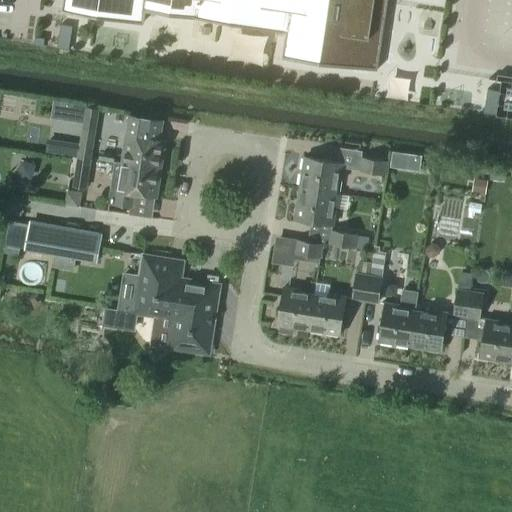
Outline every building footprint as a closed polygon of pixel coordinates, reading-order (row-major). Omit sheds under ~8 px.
[(63,0),(61,10),(142,23),(144,10),(286,33),(282,58),(376,73),(387,0),(63,0)] [(72,27),(60,26),(56,49),(68,51),(72,27)] [(43,47),(44,39),(34,38),(33,46),(43,47)] [(497,92),(486,91),(483,113),(493,115),(497,92)] [(79,124),(96,127),(99,109),(86,106),(86,107),(82,107),(79,124)] [(125,135),(121,164),(160,170),(165,141),(125,135)] [(79,145),(77,157),(91,159),(93,147),(79,145)] [(388,167),(399,169),(402,153),(391,151),(388,167)] [(73,157),(70,174),(74,174),(72,187),(86,189),(91,159),(77,157),(77,158),(73,157)] [(337,180),(340,180),(342,163),(304,157),(299,188),(335,194),(337,180)] [(386,162),(361,158),(359,170),(384,174),(386,162)] [(111,190),(109,203),(130,206),(132,194),(156,197),(160,170),(121,164),(117,190),(111,190)] [(491,168),(489,180),(501,182),(503,170),(491,168)] [(471,192),(484,194),(486,182),(473,180),(471,192)] [(299,188),(294,219),(333,225),(335,208),(333,207),(335,194),(299,188)] [(94,261),(98,237),(29,226),(25,250),(94,261)] [(330,231),(328,244),(354,248),(356,235),(330,231)] [(296,241),(294,254),(320,258),(322,245),(296,241)] [(439,249),(435,245),(431,245),(425,249),(424,254),(428,258),(432,258),(438,254),(439,249)] [(173,320),(180,279),(183,262),(143,255),(134,314),(173,320)] [(129,294),(130,272),(119,272),(118,294),(129,294)] [(357,274),(353,300),(365,302),(369,276),(357,274)] [(459,275),(453,316),(466,318),(470,292),(472,277),(459,275)] [(369,276),(365,302),(377,304),(381,278),(369,276)] [(219,285),(180,279),(173,320),(168,348),(208,354),(219,285)] [(283,287),(277,326),(280,326),(279,332),(293,334),(294,328),(308,330),(314,295),(300,293),(301,290),(283,287)] [(385,304),(379,342),(409,347),(415,311),(418,291),(403,288),(400,306),(385,304)] [(470,292),(466,318),(478,320),(482,294),(470,292)] [(314,295),(308,330),(339,335),(345,297),(328,295),(328,298),(314,295)] [(415,311),(409,347),(440,352),(446,314),(429,311),(429,313),(415,311)] [(486,320),(480,358),(511,363),(511,354),(511,326),(502,325),(503,322),(486,320)]
